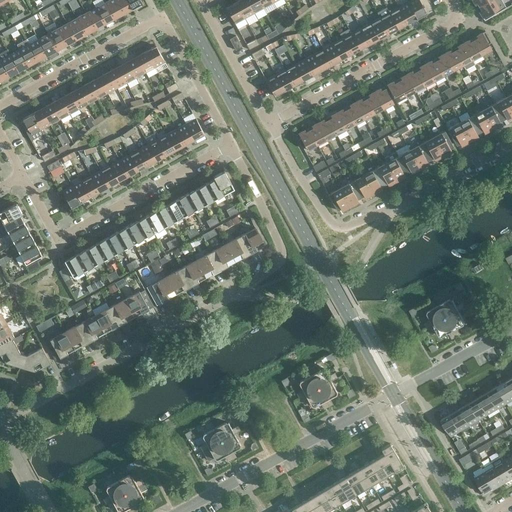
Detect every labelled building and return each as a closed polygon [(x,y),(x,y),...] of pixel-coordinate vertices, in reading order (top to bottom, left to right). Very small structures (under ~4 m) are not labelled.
[(72,0),(68,3),(72,10),(80,6),(76,0),(72,0)] [(123,14),(115,0),(110,0),(105,3),(114,19),(123,14)] [(133,8),(127,0),(115,0),(123,14),(133,8)] [(140,0),(127,0),(133,8),(143,3),(140,0)] [(254,13),(246,0),(239,0),(236,2),(245,18),(254,13)] [(264,8),(259,0),(246,0),(254,13),(264,8)] [(431,8),(427,0),(412,0),(408,2),(417,18),(427,13),(426,11),(431,8)] [(501,0),(491,0),(479,7),(481,11),(479,12),(484,20),(506,8),(501,0)] [(245,18),(236,2),(226,7),(235,23),(245,18)] [(417,18),(408,2),(399,7),(407,23),(417,18)] [(114,19),(105,3),(95,8),(104,24),(114,19)] [(407,23),(399,7),(389,13),(398,29),(407,23)] [(104,24),(95,8),(86,13),(95,29),(104,24)] [(54,10),(49,13),(52,18),(58,16),(54,10)] [(95,29),(86,13),(77,19),(85,34),(95,29)] [(398,29),(389,13),(380,18),(389,34),(398,29)] [(389,34),(380,18),(370,23),(379,39),(389,34)] [(85,34),(77,19),(67,24),(76,39),(85,34)] [(379,39),(370,23),(361,28),(370,44),(379,39)] [(76,39),(67,24),(58,29),(66,45),(76,39)] [(370,44),(361,28),(351,33),(360,49),(370,44)] [(66,45),(58,29),(48,34),(57,50),(66,45)] [(339,34),(342,38),(351,54),(360,49),(351,33),(349,29),(339,34)] [(477,38),(474,40),(482,55),(492,49),(488,44),(491,42),(485,31),(476,36),(477,38)] [(57,50),(48,34),(38,39),(47,55),(57,50)] [(242,47),(236,36),(229,39),(235,50),(242,47)] [(351,54),(342,38),(332,44),(341,60),(351,54)] [(17,44),(19,50),(28,66),(38,60),(29,45),(26,39),(17,44)] [(47,55),(38,39),(29,45),(38,60),(47,55)] [(255,39),(246,44),(249,50),(258,45),(255,39)] [(469,40),(463,43),(472,60),(482,55),(474,40),(470,42),(469,40)] [(475,65),(472,60),(463,43),(457,46),(458,48),(455,50),(463,65),(466,70),(475,65)] [(341,60),(332,44),(323,49),(332,65),(341,60)] [(165,62),(156,46),(146,51),(155,67),(165,62)] [(264,54),(261,49),(251,54),(254,59),(264,54)] [(332,65),(323,49),(313,54),(322,70),(332,65)] [(28,66),(19,50),(10,55),(19,71),(28,66)] [(450,50),(444,54),(453,70),(463,65),(455,50),(451,52),(450,50)] [(155,67),(146,51),(137,56),(145,72),(155,67)] [(322,70),(313,54),(304,59),(313,75),(322,70)] [(453,70),(444,54),(438,57),(439,59),(436,61),(444,76),(453,70)] [(19,71),(10,55),(0,60),(9,76),(19,71)] [(145,72),(137,56),(127,62),(136,78),(145,72)] [(313,75),(304,59),(294,64),(303,80),(313,75)] [(0,80),(9,76),(0,60),(0,80)] [(431,61),(425,64),(434,81),(444,76),(436,61),(432,63),(431,61)] [(136,78),(127,62),(118,67),(126,83),(136,78)] [(303,80),(294,64),(285,69),(294,86),(303,80)] [(434,81),(425,64),(419,67),(420,69),(417,71),(425,86),(434,81)] [(126,83),(118,67),(108,72),(117,88),(126,83)] [(294,86),(285,69),(275,75),(284,91),(294,86)] [(412,71),(406,74),(415,91),(425,86),(417,71),(413,73),(412,71)] [(117,88),(108,72),(99,77),(107,93),(117,88)] [(504,77),(502,73),(495,77),(497,81),(504,77)] [(415,91),(406,74),(400,77),(401,80),(398,82),(406,96),(415,91)] [(284,91),(275,75),(266,80),(274,96),(284,91)] [(107,93),(99,77),(89,82),(98,98),(107,93)] [(497,81),(495,77),(487,81),(489,85),(497,81)] [(393,81),(387,85),(396,102),(406,96),(398,82),(394,83),(393,81)] [(98,98),(89,82),(80,87),(89,103),(98,98)] [(179,88),(176,82),(166,88),(169,93),(179,88)] [(481,90),(479,86),(471,90),(474,94),(481,90)] [(89,103),(80,87),(70,93),(79,109),(89,103)] [(393,103),(385,88),(381,91),(380,88),(374,92),(384,109),(393,103)] [(474,94),(471,90),(464,94),(466,98),(474,94)] [(184,98),(181,92),(172,98),(175,103),(184,98)] [(384,109),(374,92),(369,95),(370,97),(366,99),(374,114),(384,109)] [(79,109),(70,93),(61,98),(70,114),(79,109)] [(511,117),(511,108),(506,97),(494,104),(503,120),(506,118),(507,120),(511,117)] [(70,114),(61,98),(51,103),(60,119),(70,114)] [(458,102),(456,98),(448,102),(451,107),(458,102)] [(361,99),(355,102),(365,119),(374,114),(366,99),(362,101),(361,99)] [(365,119),(355,102),(350,105),(351,107),(347,109),(355,124),(365,119)] [(451,107),(448,102),(441,106),(443,111),(451,107)] [(60,119),(51,103),(42,108),(51,124),(60,119)] [(503,120),(494,104),(482,110),(493,128),(501,124),(500,121),(503,120)] [(51,124),(42,108),(32,113),(41,129),(51,124)] [(342,109),(336,112),(346,129),(355,124),(347,109),(343,111),(342,109)] [(493,128),(482,110),(471,116),(480,132),(483,131),(484,133),(493,128)] [(346,129),(336,112),(331,116),(332,118),(328,120),(336,134),(346,129)] [(41,129),(32,113),(23,119),(26,125),(25,126),(30,135),(41,129)] [(431,117),(429,113),(422,117),(424,121),(431,117)] [(480,132),(471,116),(459,123),(469,141),(478,136),(476,134),(480,132)] [(424,121),(422,117),(414,121),(416,125),(424,121)] [(196,118),(186,124),(195,140),(204,134),(196,118)] [(323,119),(317,123),(327,140),(336,134),(328,120),(324,122),(323,119)] [(327,140),(317,123),(312,126),(313,128),(309,130),(317,145),(327,140)] [(469,141),(459,123),(447,129),(456,145),(460,143),(461,146),(469,141)] [(195,140),(186,124),(176,129),(185,145),(195,140)] [(408,130),(406,125),(398,130),(401,134),(408,130)] [(185,145),(176,129),(167,134),(176,150),(185,145)] [(304,130),(296,135),(302,146),(304,144),(307,150),(317,145),(309,130),(306,132),(304,130)] [(401,134),(398,130),(391,134),(393,138),(401,134)] [(445,131),(433,137),(443,156),(451,151),(450,149),(453,147),(445,131)] [(176,150),(167,134),(157,139),(166,155),(176,150)] [(443,156),(433,137),(421,143),(430,159),(433,158),(434,160),(443,156)] [(385,142),(383,138),(375,142),(378,146),(385,142)] [(166,155),(157,139),(148,144),(157,161),(166,155)] [(378,146),(375,142),(368,146),(370,150),(378,146)] [(430,159),(421,143),(410,150),(420,168),(428,164),(427,161),(430,159)] [(157,161),(148,144),(138,150),(147,166),(157,161)] [(41,156),(44,161),(55,155),(52,150),(41,156)] [(147,166),(138,150),(129,155),(138,171),(147,166)] [(420,168),(410,150),(398,156),(407,172),(410,170),(411,173),(420,168)] [(362,155),(360,151),(352,155),(354,159),(362,155)] [(138,171),(129,155),(119,160),(128,176),(138,171)] [(354,159),(352,155),(345,159),(347,163),(354,159)] [(407,172),(398,156),(386,162),(397,181),(405,176),(404,174),(407,172)] [(61,165),(58,160),(47,166),(50,171),(61,165)] [(128,176),(119,160),(110,165),(119,181),(128,176)] [(323,161),(313,166),(316,171),(326,166),(323,161)] [(397,181),(386,162),(375,169),(384,185),(387,183),(388,186),(397,181)] [(339,168),(337,163),(329,167),(331,172),(339,168)] [(119,181),(110,165),(100,170),(109,186),(119,181)] [(330,174),(327,169),(317,174),(320,179),(326,176),(330,174)] [(384,185),(375,169),(363,175),(373,194),(382,189),(380,187),(384,185)] [(109,186),(100,170),(91,176),(100,192),(109,186)] [(225,173),(215,178),(224,195),(234,189),(225,173)] [(373,194),(363,175),(352,181),(360,197),(364,196),(365,198),(373,194)] [(100,192),(91,176),(81,181),(90,197),(100,192)] [(224,195),(215,178),(205,184),(214,200),(224,195)] [(90,197),(81,181),(72,186),(81,202),(90,197)] [(360,197),(352,181),(340,188),(350,206),(359,202),(357,199),(360,197)] [(214,200),(205,184),(195,189),(204,206),(214,200)] [(81,202),(72,186),(61,192),(66,202),(67,201),(71,207),(81,202)] [(350,206),(340,188),(328,194),(337,210),(340,208),(342,211),(350,206)] [(204,206),(195,189),(185,195),(194,211),(204,206)] [(194,211),(185,195),(175,200),(184,216),(194,211)] [(184,216),(175,200),(165,206),(174,222),(184,216)] [(14,204),(1,211),(0,210),(0,225),(3,224),(20,215),(14,204)] [(235,205),(231,207),(234,214),(239,211),(235,205)] [(174,222),(165,206),(155,211),(164,227),(174,222)] [(234,214),(231,207),(226,210),(230,216),(234,214)] [(164,227),(155,211),(145,217),(154,233),(164,227)] [(25,225),(20,215),(3,224),(9,234),(25,225)] [(215,216),(211,218),(214,225),(219,222),(215,216)] [(237,216),(231,219),(234,225),(240,222),(237,216)] [(154,233),(145,217),(135,222),(144,238),(154,233)] [(214,225),(211,218),(206,221),(210,227),(214,225)] [(144,238),(135,222),(125,227),(134,244),(144,238)] [(31,235),(25,225),(9,234),(14,244),(31,235)] [(134,244),(125,227),(115,233),(124,249),(134,244)] [(195,227),(191,229),(194,236),(199,233),(195,227)] [(255,227),(240,236),(250,254),(258,250),(257,249),(265,245),(255,227)] [(194,236),(191,229),(186,232),(190,238),(194,236)] [(207,232),(202,235),(205,241),(210,238),(207,232)] [(124,249),(115,233),(105,238),(114,255),(124,249)] [(36,245),(31,235),(14,244),(20,254),(36,245)] [(250,254),(240,236),(225,244),(235,261),(242,257),(243,258),(250,254)] [(114,255),(105,238),(95,244),(104,260),(114,255)] [(175,238),(171,240),(174,247),(179,244),(175,238)] [(174,247),(171,240),(166,243),(170,249),(174,247)] [(104,260),(95,244),(85,249),(94,266),(104,260)] [(235,261),(225,244),(211,252),(221,270),(228,266),(228,265),(235,261)] [(38,247),(36,245),(20,254),(27,267),(41,259),(36,248),(38,247)] [(178,248),(173,251),(176,257),(181,254),(178,248)] [(94,266),(85,249),(75,255),(84,271),(94,266)] [(155,249),(151,251),(156,260),(157,260),(158,259),(160,258),(155,249)] [(156,260),(151,251),(146,254),(151,263),(156,260)] [(221,270),(211,252),(196,260),(205,277),(213,273),(213,274),(221,270)] [(84,271),(75,255),(72,256),(73,258),(63,264),(71,278),(84,271)] [(160,258),(158,259),(161,264),(168,260),(165,255),(160,258)] [(135,260),(131,262),(134,269),(139,266),(135,260)] [(151,263),(150,263),(153,269),(160,265),(157,260),(156,260),(151,263)] [(205,277),(196,260),(181,268),(191,286),(199,282),(198,281),(205,277)] [(9,266),(6,261),(0,264),(0,265),(2,269),(9,266)] [(134,269),(131,262),(126,265),(130,271),(134,269)] [(191,286),(181,268),(166,276),(176,293),(183,289),(184,290),(191,286)] [(115,271),(111,273),(114,279),(119,277),(115,271)] [(114,279),(111,273),(106,275),(110,282),(114,279)] [(176,293),(166,276),(151,284),(161,303),(169,298),(169,297),(176,293)] [(95,281),(91,284),(94,290),(99,288),(95,281)] [(115,283),(108,287),(111,292),(118,288),(115,283)] [(94,290),(91,284),(86,286),(90,293),(94,290)] [(139,291),(124,299),(133,317),(141,313),(141,314),(149,309),(139,291)] [(133,317),(124,299),(109,307),(119,326),(127,322),(126,320),(133,317)] [(450,299),(439,305),(446,318),(459,311),(465,308),(465,307),(463,308),(461,304),(456,306),(453,300),(450,299)] [(77,304),(71,306),(75,313),(80,310),(77,304)] [(446,318),(439,305),(428,311),(427,314),(431,320),(426,323),(428,327),(427,328),(433,325),(446,318)] [(71,307),(65,310),(69,317),(74,314),(71,307)] [(119,326),(109,307),(94,315),(104,333),(111,329),(112,330),(119,326)] [(465,322),(459,311),(446,318),(456,337),(457,337),(456,335),(460,333),(458,328),(464,325),(465,322)] [(104,333),(94,315),(80,323),(90,342),(97,338),(97,337),(104,333)] [(456,337),(446,318),(433,325),(439,336),(442,337),(448,333),(451,337),(455,335),(456,337)] [(372,335),(376,333),(368,320),(364,322),(372,335)] [(43,322),(36,326),(40,332),(47,328),(43,322)] [(15,338),(6,323),(0,326),(0,345),(12,339),(15,338)] [(90,342),(80,323),(65,331),(74,349),(82,345),(82,346),(90,342)] [(74,349),(65,331),(50,340),(60,358),(68,354),(67,353),(74,349)] [(20,353),(12,339),(0,345),(0,354),(0,355),(1,354),(6,363),(20,367),(23,354),(20,353)] [(27,355),(23,354),(20,367),(34,371),(42,366),(43,367),(51,363),(42,347),(27,355)] [(322,369),(311,375),(318,388),(331,381),(337,378),(337,377),(335,378),(332,374),(328,376),(324,370),(322,369)] [(318,388),(311,375),(299,381),(299,384),(302,390),(298,393),(300,397),(298,398),(299,399),(305,395),(318,388)] [(337,392),(331,381),(318,388),(328,407),(327,405),(332,403),(329,398),(336,395),(337,392)] [(511,397),(511,390),(506,381),(497,386),(506,402),(511,397)] [(506,402),(497,386),(488,392),(497,407),(506,402)] [(328,407),(318,388),(305,395),(311,406),(314,407),(320,403),(323,408),(327,405),(328,407)] [(497,407),(488,392),(478,397),(487,413),(490,417),(499,411),(497,407)] [(487,413),(478,397),(469,403),(478,418),(487,413)] [(478,418),(469,403),(460,408),(469,423),(469,424),(468,424),(471,427),(480,422),(478,418)] [(469,424),(469,423),(460,408),(450,414),(459,429),(468,424),(469,424)] [(459,429),(450,414),(441,420),(451,436),(450,434),(459,429)] [(203,451),(208,448),(221,441),(214,428),(211,422),(205,426),(208,431),(203,434),(202,436),(206,443),(201,445),(204,450),(202,451),(203,451)] [(225,422),(214,428),(221,441),(234,434),(240,431),(240,430),(238,431),(236,427),(232,429),(228,422),(225,422)] [(240,445),(234,434),(221,441),(232,460),(232,459),(231,458),(235,455),(233,451),(239,447),(240,445)] [(203,451),(208,460),(213,457),(214,459),(217,460),(224,456),(226,460),(230,458),(231,460),(232,460),(221,441),(208,448),(203,451)] [(390,443),(389,444),(381,449),(384,453),(395,471),(401,468),(400,466),(402,465),(390,443)] [(384,453),(377,458),(387,476),(395,471),(384,453)] [(511,455),(503,461),(511,475),(511,455)] [(387,476),(377,458),(369,462),(380,480),(387,476)] [(511,475),(503,461),(494,466),(503,481),(511,477),(511,475)] [(380,480),(369,462),(361,467),(372,485),(380,480)] [(485,472),(494,488),(495,488),(503,481),(494,466),(492,463),(483,468),(485,472)] [(372,485),(361,467),(353,471),(364,490),(372,485)] [(364,490),(353,471),(346,476),(356,494),(364,490)] [(494,488),(485,472),(476,477),(475,475),(474,475),(484,493),(494,488)] [(129,474),(118,480),(125,493),(138,486),(138,487),(144,483),(142,484),(139,479),(135,482),(131,475),(129,474)] [(356,494),(346,476),(338,481),(349,499),(356,494)] [(125,493),(118,480),(106,487),(106,489),(109,496),(105,498),(107,502),(105,503),(106,504),(112,501),(112,500),(125,493)] [(349,499),(338,481),(330,485),(341,503),(349,499)] [(138,487),(138,486),(125,493),(134,511),(135,511),(134,510),(139,508),(136,504),(143,500),(144,497),(141,492),(147,489),(144,483),(138,487)] [(341,503),(330,485),(322,490),(333,508),(341,503)] [(326,511),(333,508),(322,490),(315,494),(325,511),(326,511)] [(134,511),(125,493),(112,500),(112,501),(118,511),(119,511),(121,511),(127,509),(128,511),(131,511),(134,511)] [(325,511),(315,494),(307,499),(314,511),(325,511)] [(314,511),(307,499),(299,504),(304,511),(314,511)]
